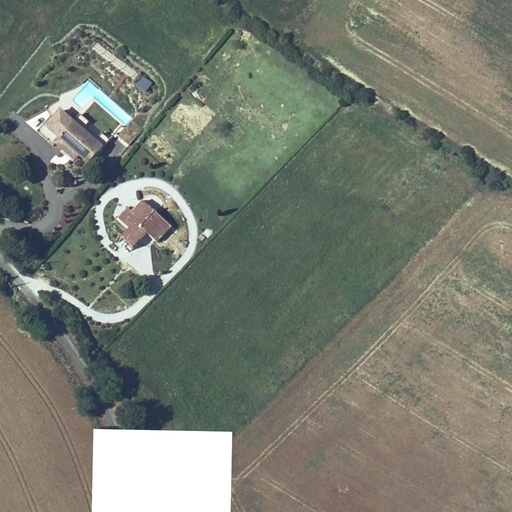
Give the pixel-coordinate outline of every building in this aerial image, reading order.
[(142,76),(137,86),(148,91),(152,81),(142,76)] [(61,111),(41,135),(54,146),(57,143),(61,139),(72,148),(90,164),(103,148),(81,128),(74,122),(61,111)] [(80,114),(74,122),(81,128),(88,121),(80,114)] [(61,139),(57,143),(68,153),(72,148),(61,139)] [(143,201),(141,204),(153,215),(155,212),(143,201)] [(141,204),(133,213),(139,219),(130,229),(124,236),(122,238),(134,249),(147,234),(158,243),(172,227),(155,212),(153,215),(141,204)] [(119,219),(130,229),(139,219),(133,213),(129,209),(119,219)]
